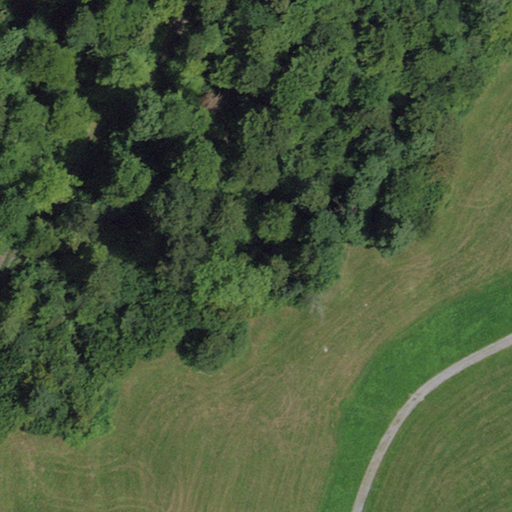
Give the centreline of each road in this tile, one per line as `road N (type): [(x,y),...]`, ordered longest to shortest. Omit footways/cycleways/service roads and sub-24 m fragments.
road 1 (track): [(197,0),(152,71),(26,230),(0,282)]
road 2 (track): [(357,511),(404,413),(450,372),(511,338)]
